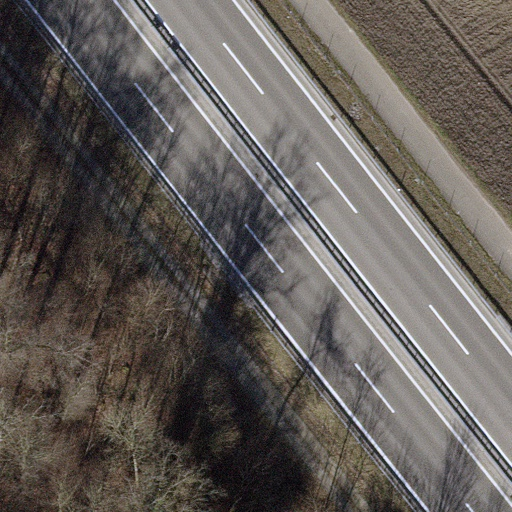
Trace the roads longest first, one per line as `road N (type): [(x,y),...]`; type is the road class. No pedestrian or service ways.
road 1 (trunk): [(74,0),(476,511)]
road 2 (track): [(0,64),(355,511)]
road 3 (trunk): [(511,404),(191,0)]
road 4 (track): [(308,0),(511,257)]
